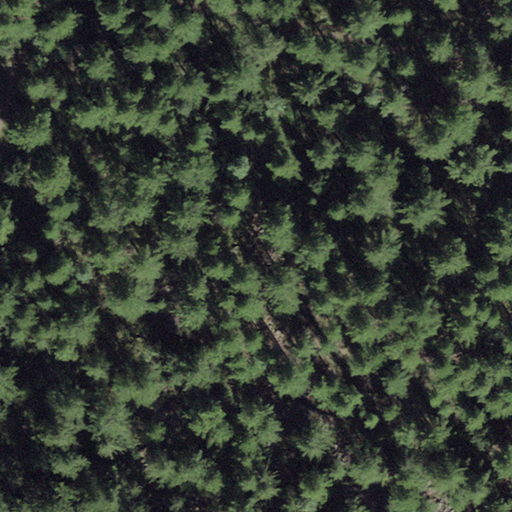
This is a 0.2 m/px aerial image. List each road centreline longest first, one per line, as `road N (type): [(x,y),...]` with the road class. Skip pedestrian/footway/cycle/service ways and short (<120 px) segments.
road 1 (track): [(201,0),(384,37),(423,58),(511,175)]
road 2 (track): [(0,124),(33,0)]
